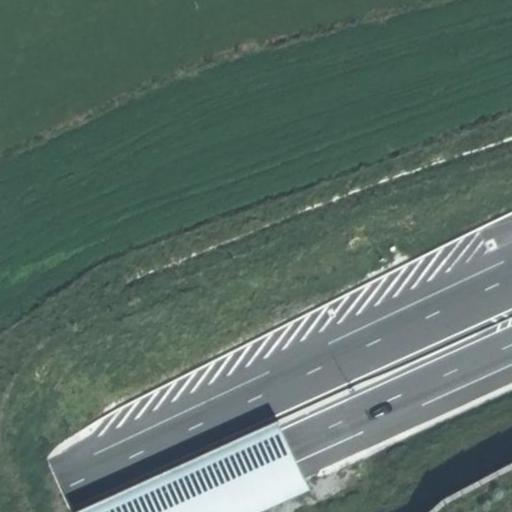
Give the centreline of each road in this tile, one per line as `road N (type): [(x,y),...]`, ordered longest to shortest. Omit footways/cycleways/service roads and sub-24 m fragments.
road 1 (motorway): [(511,283),(13,511)]
road 2 (unknown): [(0,239),(511,81)]
road 3 (motorway): [(165,511),(511,351)]
